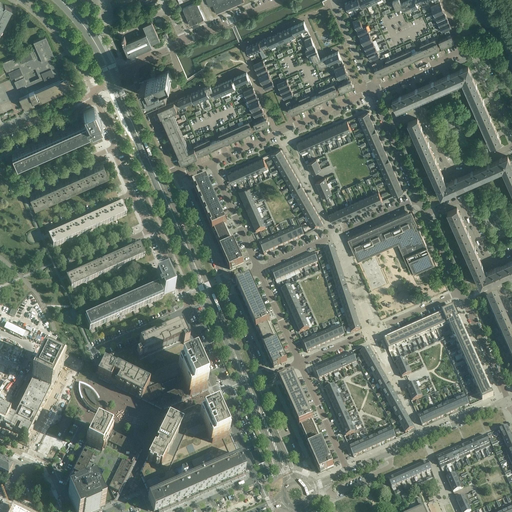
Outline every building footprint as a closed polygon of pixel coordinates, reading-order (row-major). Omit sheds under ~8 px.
[(244,1),(243,0),(206,0),(209,6),(213,5),(217,14),(244,1)] [(360,4),(358,0),(352,0),(345,3),(350,15),(354,13),(352,8),(360,4)] [(403,7),(401,3),(399,0),(395,0),(393,1),(396,9),(402,7),(403,7)] [(411,7),(409,0),(401,3),(403,7),(402,7),(404,10),(411,7)] [(418,7),(417,4),(415,0),(409,0),(411,7),(413,10),(418,7)] [(0,31),(9,13),(12,8),(5,5),(4,7),(2,6),(3,4),(0,2),(0,31)] [(197,2),(183,8),(190,25),(204,19),(197,2)] [(433,11),(442,7),(440,2),(431,6),(433,11)] [(445,12),(442,7),(433,11),(435,16),(445,12)] [(437,21),(447,17),(445,12),(435,16),(437,21)] [(440,26),(449,22),(447,17),(437,21),(440,26)] [(369,31),(366,26),(363,27),(359,18),(353,21),(359,35),(369,31)] [(160,41),(152,23),(152,22),(143,26),(147,34),(127,42),(127,40),(125,36),(122,37),(124,41),(125,43),(123,44),(129,57),(153,47),(152,45),(160,41)] [(304,22),(292,27),(294,34),(295,33),(303,30),(305,35),(309,33),(304,22)] [(451,27),(449,22),(440,26),(442,31),(451,27)] [(296,36),(295,33),(294,34),(292,27),(287,29),(291,39),(296,36)] [(291,39),(287,29),(282,32),(286,41),(291,39)] [(449,30),(445,32),(447,37),(439,41),(441,47),(454,42),(449,30)] [(371,36),(369,31),(359,35),(361,40),(371,36)] [(286,41),(282,32),(277,34),(281,43),(286,41)] [(281,43),(277,34),(272,36),(276,45),(281,43)] [(24,108),(34,104),(33,102),(38,100),(39,102),(68,89),(67,88),(70,87),(66,77),(60,79),(50,58),(54,56),(45,36),(33,41),(36,47),(37,49),(30,52),(30,50),(18,55),(19,57),(16,58),(15,57),(2,63),(6,70),(9,68),(9,70),(10,72),(8,72),(8,73),(9,72),(11,79),(14,77),(16,80),(14,81),(17,88),(20,86),(24,95),(19,98),(22,106),(23,105),(24,108)] [(276,45),(272,36),(267,38),(270,44),(269,45),(271,48),(276,45)] [(364,45),(373,41),(371,36),(361,40),(364,45)] [(315,47),(311,37),(305,40),(309,49),(315,47)] [(270,44),(267,38),(259,42),(262,48),(269,45),(270,44)] [(439,48),(435,39),(430,41),(434,51),(439,48)] [(375,46),(373,41),(364,45),(366,50),(375,46)] [(434,51),(430,41),(425,43),(429,53),(434,51)] [(262,48),(259,42),(246,47),(252,59),(256,57),(253,52),(262,48)] [(429,53),(425,43),(420,46),(421,49),(424,55),(429,53)] [(377,51),(375,46),(366,50),(368,55),(377,51)] [(317,51),(315,47),(309,49),(306,50),(308,56),(311,55),(311,54),(317,51)] [(424,55),(421,49),(419,50),(412,53),(415,59),(422,56),(424,55)] [(412,53),(411,50),(405,52),(410,61),(415,59),(412,53)] [(321,59),(317,51),(311,54),(311,55),(315,62),(318,61),(321,59)] [(338,51),(326,57),(328,63),(337,60),(339,65),(343,63),(338,51)] [(380,56),(377,51),(368,55),(370,60),(380,56)] [(410,61),(405,52),(400,54),(405,64),(410,61)] [(405,64),(400,54),(396,56),(400,66),(405,64)] [(400,66),(396,56),(391,58),(395,68),(400,66)] [(328,63),(326,57),(321,59),(318,61),(320,67),(328,63)] [(395,68),(391,58),(386,61),(387,64),(390,70),(395,68)] [(265,65),(263,60),(254,64),(256,69),(265,65)] [(387,64),(378,68),(376,62),(372,64),(377,76),(390,70),(387,64)] [(346,70),(344,64),(335,69),(337,74),(346,70)] [(258,74),(268,70),(265,65),(256,69),(258,74)] [(472,76),(470,71),(468,67),(463,69),(460,70),(457,72),(461,80),(462,80),(463,81),(472,76)] [(270,75),(268,70),(258,74),(260,79),(270,75)] [(348,75),(346,70),(337,74),(339,79),(345,77),(344,76),(348,75)] [(148,80),(141,83),(144,90),(147,97),(169,88),(165,81),(169,80),(172,79),(168,71),(156,77),(155,76),(148,79),(148,80)] [(461,80),(457,72),(450,75),(450,74),(447,76),(448,76),(441,79),(445,89),(461,81),(461,80)] [(234,78),(237,84),(245,81),(248,86),(252,84),(247,73),(234,78)] [(272,80),(270,75),(260,79),(263,84),(272,80)] [(354,86),(348,75),(344,76),(345,77),(347,82),(338,86),(341,92),(354,86)] [(480,93),(477,86),(476,83),(472,76),(463,81),(470,97),(480,93)] [(236,89),(231,79),(226,82),(230,91),(236,89)] [(289,84),(287,79),(277,83),(280,88),(289,84)] [(445,89),(441,79),(434,82),(431,83),(424,86),(429,96),(445,89)] [(274,85),(272,80),(263,84),(265,89),(274,85)] [(230,91),(226,82),(221,84),(225,93),(230,91)] [(225,93),(221,84),(216,86),(221,95),(225,93)] [(291,89),(289,84),(280,88),(282,93),(291,89)] [(338,93),(334,84),(329,86),(333,95),(338,93)] [(214,95),(211,88),(212,88),(211,85),(205,88),(209,97),(214,95)] [(216,86),(212,88),(211,88),(214,95),(215,98),(221,95),(216,86)] [(333,95),(329,86),(324,88),(328,97),(333,95)] [(429,96),(424,86),(418,89),(417,89),(415,90),(408,93),(413,103),(429,96)] [(246,96),(255,92),(253,87),(244,91),(246,96)] [(209,97),(205,88),(200,90),(205,99),(209,97)] [(328,97),(324,88),(319,90),(320,94),(323,100),(328,97)] [(294,94),(291,89),(282,93),(284,99),(294,94)] [(205,99),(200,90),(195,92),(200,101),(205,99)] [(200,101),(195,92),(190,94),(193,101),(194,104),(200,101)] [(258,97),(255,92),(246,96),(248,101),(258,97)] [(413,103),(408,93),(401,96),(399,97),(392,100),(396,110),(413,103)] [(487,109),(484,102),(483,99),(483,100),(480,93),(470,97),(477,113),(487,109)] [(193,101),(190,94),(178,100),(181,107),(183,112),(187,110),(185,104),(193,101)] [(311,98),(310,94),(304,97),(308,106),(313,104),(311,98)] [(323,100),(320,94),(318,94),(316,95),(311,98),(313,104),(321,101),(323,100)] [(260,102),(258,97),(248,101),(250,106),(260,102)] [(308,106),(304,97),(299,99),(300,102),(301,102),(303,108),(308,106)] [(158,108),(158,109),(162,116),(162,115),(180,155),(179,155),(182,162),(194,157),(193,156),(192,157),(172,111),(181,107),(178,100),(158,108)] [(301,102),(300,102),(292,106),(290,100),(286,102),(291,114),(303,108),(301,102)] [(262,107),(260,102),(250,106),(252,111),(262,107)] [(98,122),(96,117),(98,117),(98,116),(96,117),(94,112),(96,111),(94,112),(93,108),(94,108),(94,107),(83,112),(85,116),(87,121),(88,123),(86,124),(87,127),(89,126),(91,130),(102,125),(100,126),(99,122),(100,122),(100,121),(98,122)] [(264,112),(262,107),(252,111),(255,116),(260,114),(264,112)] [(494,125),(491,118),(490,116),(487,109),(477,113),(484,129),(494,125)] [(269,124),(264,112),(260,114),(263,119),(254,123),(257,129),(269,124)] [(359,116),(361,122),(370,118),(369,115),(370,115),(369,112),(359,116)] [(361,122),(363,127),(372,123),(370,118),(361,122)] [(425,135),(422,128),(421,125),(417,118),(408,123),(415,139),(425,135)] [(248,134),(251,133),(250,132),(253,131),(249,121),(244,124),(248,133),(248,134)] [(342,124),(346,133),(352,131),(347,121),(342,124)] [(90,134),(87,127),(86,124),(85,123),(70,130),(75,140),(90,134)] [(363,127),(365,132),(375,128),(372,123),(363,127)] [(248,133),(244,124),(239,126),(243,135),(248,133)] [(337,126),(341,135),(346,133),(342,124),(337,126)] [(501,141),(498,134),(497,132),(494,125),(484,129),(491,146),(501,141)] [(243,135),(239,126),(234,128),(238,138),(243,135)] [(332,128),(336,137),(341,135),(337,126),(332,128)] [(238,138),(234,128),(229,130),(233,140),(238,138)] [(327,130),(331,140),(336,137),(332,128),(327,130)] [(365,132),(368,137),(377,132),(375,128),(365,132)] [(75,140),(70,130),(56,136),(60,147),(75,140)] [(233,140),(229,130),(224,132),(228,142),(233,140)] [(322,133),(326,142),(331,140),(327,130),(322,133)] [(228,142),(224,132),(219,135),(220,138),(223,144),(228,142)] [(368,137),(370,142),(379,137),(377,132),(368,137)] [(317,135),(321,144),(326,142),(322,133),(317,135)] [(312,137),(317,146),(321,144),(317,135),(312,137)] [(432,151),(429,144),(428,141),(425,135),(415,139),(422,155),(432,151)] [(60,147),(56,136),(41,142),(46,153),(60,147)] [(307,139),(312,148),(317,146),(312,137),(307,139)] [(370,142),(372,146),(381,142),(379,137),(370,142)] [(220,138),(218,139),(211,142),(214,148),(220,145),(223,144),(220,138)] [(214,148),(211,142),(210,139),(204,141),(208,151),(214,148)] [(303,141),(307,151),(312,148),(307,139),(303,141)] [(208,151),(204,141),(199,143),(203,153),(208,151)] [(297,144),(301,153),(307,151),(303,141),(297,144)] [(46,153),(41,142),(27,149),(31,160),(46,153)] [(372,146),(374,151),(383,147),(381,142),(372,146)] [(203,153),(199,143),(194,146),(195,148),(194,148),(195,149),(195,148),(198,155),(197,155),(198,155),(203,153)] [(374,151),(376,156),(386,152),(383,147),(374,151)] [(31,160),(27,149),(12,155),(17,166),(31,160)] [(275,159),(284,154),(281,149),(271,154),(275,159)] [(439,167),(436,160),(435,158),(432,151),(422,155),(429,171),(439,167)] [(376,156),(379,161),(388,157),(386,152),(376,156)] [(277,164),(286,159),(284,154),(275,159),(277,164)] [(511,165),(510,161),(508,156),(502,158),(500,159),(497,161),(500,170),(502,169),(502,170),(511,165)] [(379,161),(381,166),(390,162),(388,157),(379,161)] [(258,161),(262,170),(268,168),(264,159),(258,161)] [(280,169),(289,164),(286,159),(277,164),(280,169)] [(307,163),(310,168),(319,164),(317,159),(307,163)] [(253,163),(257,173),(262,170),(258,161),(253,163)] [(500,170),(497,161),(490,164),(489,164),(487,165),(480,168),(484,178),(501,171),(500,170)] [(381,166),(383,171),(392,167),(390,162),(381,166)] [(248,165),(253,175),(257,173),(253,163),(248,165)] [(108,175),(103,164),(88,171),(93,181),(108,175)] [(283,173),(292,168),(289,164),(280,169),(283,173)] [(310,168),(312,173),(321,169),(319,164),(310,168)] [(243,168),(248,177),(253,175),(248,165),(243,168)] [(511,185),(511,165),(502,170),(509,186),(511,185)] [(383,171),(385,176),(394,172),(392,167),(383,171)] [(446,183),(443,176),(442,174),(439,167),(429,171),(436,188),(446,183)] [(239,170),(243,179),(248,177),(243,168),(239,170)] [(285,178),(294,173),(292,168),(283,173),(285,178)] [(469,185),(480,180),(484,178),(480,168),(473,171),(471,172),(464,175),(457,178),(455,179),(455,180),(448,183),(448,184),(452,192),(469,185)] [(238,181),(243,179),(239,170),(234,172),(238,181)] [(93,181),(88,171),(74,177),(79,188),(93,181)] [(232,184),(238,181),(234,172),(231,173),(230,172),(228,173),(232,184)] [(385,176),(387,181),(397,177),(394,172),(385,176)] [(288,183),(297,178),(294,173),(285,178),(288,183)] [(79,188),(74,177),(59,184),(64,194),(79,188)] [(387,181),(390,186),(399,182),(397,177),(387,181)] [(288,183),(291,187),(300,182),(297,178),(288,183)] [(316,182),(318,187),(327,183),(325,178),(316,182)] [(225,225),(227,224),(208,180),(194,186),(213,230),(221,247),(231,269),(243,264),(233,241),(225,225)] [(294,192),(302,187),(300,182),(291,187),(294,192)] [(390,186),(392,191),(401,187),(399,182),(390,186)] [(318,187),(320,192),(330,188),(327,183),(318,187)] [(452,192),(448,184),(447,184),(446,183),(436,188),(441,197),(446,195),(449,194),(452,192)] [(64,194),(59,184),(45,190),(50,201),(64,194)] [(294,192),(296,197),(305,192),(302,187),(294,192)] [(392,191),(394,196),(405,192),(403,189),(402,189),(401,187),(392,191)] [(320,192),(323,197),(332,193),(330,188),(320,192)] [(50,201),(45,190),(30,197),(35,207),(50,201)] [(241,199),(250,195),(248,190),(239,194),(241,199)] [(296,197),(299,201),(308,196),(305,192),(296,197)] [(373,194),(378,204),(383,201),(379,192),(373,194)] [(369,197),(373,206),(378,204),(373,194),(369,197)] [(243,204),(252,200),(250,195),(241,199),(243,204)] [(299,201),(302,206),(310,201),(308,196),(299,201)] [(364,199),(368,208),(373,206),(369,197),(364,199)] [(359,201),(363,210),(368,208),(364,199),(359,201)] [(245,209),(255,205),(252,200),(243,204),(245,209)] [(302,206),(304,211),(313,206),(310,201),(302,206)] [(354,203),(358,212),(363,210),(359,201),(354,203)] [(349,205),(353,215),(358,212),(354,203),(349,205)] [(126,216),(123,208),(121,205),(107,212),(111,223),(126,216)] [(247,214),(257,210),(255,205),(245,209),(247,214)] [(344,208),(348,217),(353,215),(349,205),(344,208)] [(304,211),(307,215),(316,210),(313,206),(304,211)] [(339,210),(343,219),(348,217),(344,208),(339,210)] [(464,224),(461,217),(462,217),(460,215),(457,208),(447,212),(454,228),(464,224)] [(250,219),(259,215),(257,210),(247,214),(250,219)] [(307,215),(310,220),(318,215),(316,210),(307,215)] [(334,212),(338,221),(343,219),(339,210),(334,212)] [(111,223),(107,212),(92,218),(97,229),(111,223)] [(329,214),(333,224),(338,221),(334,212),(329,214)] [(399,239),(414,272),(435,263),(434,263),(435,263),(420,229),(416,231),(408,212),(405,213),(351,237),(348,239),(357,258),(360,257),(399,239)] [(252,224),(261,220),(259,215),(250,219),(252,224)] [(310,220),(312,225),(321,220),(318,215),(310,220)] [(97,229),(92,218),(78,225),(82,235),(97,229)] [(252,224),(254,229),(263,225),(261,220),(252,224)] [(312,225),(315,230),(324,225),(321,220),(312,225)] [(471,240),(468,233),(469,233),(468,231),(467,231),(464,224),(454,228),(462,245),(471,240)] [(82,235),(78,225),(63,231),(68,242),(82,235)] [(254,229),(256,234),(266,230),(263,225),(254,229)] [(295,230),(299,239),(304,236),(300,227),(295,230)] [(290,232),(294,241),(299,239),(295,230),(290,232)] [(68,242),(63,231),(48,238),(53,248),(68,242)] [(285,234),(289,243),(294,241),(290,232),(285,234)] [(280,236),(284,245),(289,243),(285,234),(280,236)] [(275,238),(279,248),(284,245),(280,236),(275,238)] [(270,240),(274,250),(279,248),(275,238),(270,240)] [(265,243),(269,252),(274,250),(270,240),(265,243)] [(479,256),(476,250),(476,249),(475,247),(474,247),(471,240),(462,245),(469,261),(479,256)] [(260,245),(264,256),(267,254),(267,253),(269,252),(265,243),(260,245)] [(144,257),(140,247),(125,253),(130,264),(144,257)] [(326,255),(335,252),(334,247),(324,250),(326,255)] [(130,264),(125,253),(110,260),(115,270),(130,264)] [(318,263),(314,254),(309,256),(313,265),(318,263)] [(313,265),(309,256),(305,258),(309,267),(313,265)] [(486,273),(483,266),(482,263),(479,256),(469,261),(476,277),(486,273)] [(309,267),(305,258),(300,260),(304,269),(309,267)] [(115,270),(110,260),(96,266),(100,277),(115,270)] [(304,269),(300,260),(295,262),(299,271),(304,269)] [(511,273),(511,272),(511,260),(510,261),(510,262),(506,264),(497,268),(497,267),(494,269),(487,272),(488,273),(491,282),(505,276),(510,273),(511,273)] [(299,271),(295,262),(291,264),(295,273),(299,271)] [(295,273),(291,264),(286,266),(290,275),(295,273)] [(100,277),(96,266),(81,272),(86,283),(100,277)] [(290,275),(286,266),(281,268),(285,277),(290,275)] [(285,277),(281,268),(277,270),(281,279),(285,277)] [(281,279),(277,270),(274,271),(274,270),(271,271),(276,282),(281,279)] [(86,283),(81,272),(66,279),(71,290),(86,283)] [(175,290),(171,281),(167,272),(156,277),(158,281),(160,286),(161,288),(158,289),(160,292),(162,291),(164,295),(175,290)] [(491,282),(488,273),(486,274),(486,273),(476,277),(480,287),(486,284),(486,285),(488,284),(488,283),(491,282)] [(270,323),(251,278),(241,282),(241,280),(236,282),(256,329),(259,328),(266,345),(264,347),(273,368),(287,362),(277,340),(277,341),(269,323),(270,323)] [(293,291),(291,286),(283,290),(281,290),(281,291),(283,295),(293,291)] [(160,292),(158,289),(158,288),(143,294),(148,305),(163,298),(160,292)] [(295,296),(293,291),(283,295),(286,300),(295,296)] [(148,305),(143,294),(129,301),(133,311),(148,305)] [(297,301),(295,296),(286,300),(288,305),(297,301)] [(504,313),(501,307),(501,306),(500,304),(497,297),(487,301),(494,318),(504,313)] [(133,311),(129,301),(114,307),(119,318),(133,311)] [(299,305),(297,301),(288,305),(290,309),(299,305)] [(301,310),(299,305),(290,309),(292,314),(301,310)] [(372,305),(366,308),(371,319),(377,316),(372,305)] [(119,318),(114,307),(99,314),(104,324),(119,318)] [(437,316),(384,340),(389,351),(397,347),(401,345),(406,343),(411,341),(416,338),(421,336),(426,334),(431,332),(436,330),(441,327),(444,326),(449,324),(451,329),(453,334),(455,339),(457,344),(459,349),(462,354),(464,359),(466,363),(468,368),(470,373),(472,378),(475,383),(477,388),(479,393),(482,401),(483,401),(493,396),(456,312),(456,313),(455,311),(453,312),(452,309),(452,308),(438,314),(436,315),(437,316)] [(303,315),(301,310),(292,314),(294,319),(303,315)] [(511,330),(508,323),(507,320),(504,313),(494,318),(501,334),(511,330)] [(104,324),(99,314),(85,320),(89,331),(104,324)] [(305,319),(303,315),(294,319),(296,323),(305,319)] [(307,324),(305,319),(296,323),(298,328),(307,324)] [(309,329),(307,324),(298,328),(300,333),(309,329)] [(360,330),(359,325),(349,328),(351,334),(360,330)] [(106,359),(97,377),(163,410),(184,400),(190,398),(208,390),(180,326),(159,336),(106,359)] [(343,331),(341,326),(336,328),(340,337),(345,335),(343,331)] [(340,337),(336,328),(331,330),(335,339),(340,337)] [(335,339),(331,330),(326,332),(331,342),(335,339)] [(511,348),(511,331),(511,330),(501,334),(508,350),(511,348)] [(331,342),(326,332),(322,334),(326,344),(331,342)] [(326,344),(322,334),(317,336),(321,346),(326,344)] [(321,346),(317,336),(312,339),(317,348),(321,346)] [(317,348),(312,339),(308,341),(312,350),(317,348)] [(19,350),(0,341),(0,354),(13,361),(19,350)] [(312,350),(308,341),(303,343),(308,353),(310,352),(309,351),(312,350)] [(363,358),(371,353),(369,348),(363,351),(360,353),(363,358)] [(353,353),(353,354),(348,356),(352,365),(357,363),(356,361),(353,353)] [(365,362),(374,357),(371,353),(363,358),(365,362)] [(352,365),(348,356),(343,358),(347,367),(352,365)] [(63,365),(47,357),(16,419),(0,411),(0,425),(27,438),(50,390),(63,365)] [(368,367),(376,362),(374,357),(365,362),(368,367)] [(347,367),(343,358),(339,360),(343,369),(347,367)] [(407,364),(405,359),(396,363),(398,368),(407,364)] [(343,369),(339,360),(334,362),(338,371),(343,369)] [(338,371),(334,362),(329,364),(333,373),(338,371)] [(370,371),(379,366),(376,362),(368,367),(370,371)] [(333,373),(329,364),(325,366),(329,375),(333,373)] [(409,369),(407,364),(398,368),(400,373),(409,369)] [(329,375),(325,366),(320,368),(324,377),(329,375)] [(373,376),(381,371),(379,366),(370,371),(373,376)] [(324,377),(320,368),(318,369),(317,368),(314,369),(319,379),(324,377)] [(411,373),(409,369),(400,373),(402,378),(407,376),(411,374),(411,373)] [(375,380),(384,375),(381,371),(373,376),(375,380)] [(378,384),(386,379),(384,375),(375,380),(378,384)] [(293,376),(279,382),(299,427),(302,426),(310,445),(309,446),(320,472),(333,467),(321,441),(320,441),(311,422),(313,421),(293,376)] [(380,389),(389,384),(386,379),(378,384),(380,389)] [(98,400),(98,398),(97,397),(96,396),(96,395),(95,394),(94,392),(93,391),(92,390),(91,389),(90,388),(89,387),(88,386),(87,386),(85,385),(84,384),(83,384),(81,383),(81,385),(81,386),(81,387),(81,388),(81,389),(81,390),(81,391),(82,393),(82,394),(82,395),(82,396),(83,397),(83,398),(84,399),(84,400),(85,401),(86,403),(87,404),(88,405),(89,406),(90,407),(91,408),(92,409),(94,409),(94,410),(95,410),(96,411),(97,411),(99,412),(100,411),(100,410),(100,408),(100,407),(100,405),(99,404),(99,403),(99,402),(99,400),(98,400)] [(418,388),(416,383),(411,385),(406,387),(409,392),(418,388)] [(383,393),(391,388),(389,384),(380,389),(383,393)] [(337,390),(334,385),(325,389),(327,394),(337,390)] [(385,398),(394,393),(391,388),(383,393),(385,398)] [(420,392),(418,388),(409,392),(411,396),(420,392)] [(339,395),(337,390),(327,394),(329,399),(339,395)] [(422,397),(420,392),(411,396),(413,401),(416,400),(422,397)] [(388,402),(396,397),(394,393),(385,398),(388,402)] [(341,399),(339,395),(329,399),(331,404),(341,399)] [(469,405),(465,396),(460,398),(464,407),(469,405)] [(390,407),(399,402),(396,397),(388,402),(390,407)] [(464,407),(460,398),(456,400),(460,410),(464,407)] [(343,404),(341,399),(331,404),(333,408),(343,404)] [(460,410),(456,400),(451,402),(455,412),(460,410)] [(393,411),(401,406),(399,402),(390,407),(393,411)] [(455,412),(451,402),(446,404),(450,414),(455,412)] [(345,409),(343,404),(333,408),(336,413),(345,409)] [(450,414),(446,404),(442,406),(446,416),(450,414)] [(395,415),(404,411),(401,406),(393,411),(395,415)] [(446,416),(442,406),(437,409),(441,418),(446,416)] [(188,483),(239,461),(229,438),(218,413),(197,407),(168,420),(147,463),(141,475),(151,498),(152,499),(184,485),(180,477),(184,475),(188,483)] [(347,413),(345,409),(336,413),(338,418),(347,413)] [(441,418),(437,409),(432,411),(436,420),(441,418)] [(398,420),(407,415),(404,411),(395,415),(398,420)] [(436,420),(432,411),(428,413),(432,422),(436,420)] [(349,418),(347,413),(338,418),(340,422),(349,418)] [(432,422),(428,413),(423,415),(427,424),(432,422)] [(400,424),(409,419),(407,415),(398,420),(400,424)] [(427,424),(423,415),(418,417),(422,426),(427,424)] [(351,423),(349,418),(340,422),(342,427),(351,423)] [(403,429),(412,424),(409,419),(400,424),(403,429)] [(353,427),(351,423),(342,427),(344,432),(353,427)] [(414,429),(412,424),(403,429),(405,433),(408,432),(414,429)] [(507,426),(497,431),(499,436),(509,431),(507,426)] [(115,502),(118,495),(130,470),(136,459),(141,449),(112,435),(96,427),(86,447),(83,453),(73,473),(66,488),(69,495),(93,485),(103,507),(115,502)] [(355,432),(353,427),(344,432),(346,436),(349,435),(355,432)] [(396,438),(392,429),(387,431),(391,440),(396,438)] [(391,440),(387,431),(382,433),(386,442),(391,440)] [(511,436),(509,431),(501,435),(499,436),(501,441),(504,440),(511,436)] [(386,442),(382,433),(377,435),(382,444),(386,442)] [(382,444),(377,435),(373,437),(377,446),(382,444)] [(491,446),(486,436),(481,438),(485,449),(491,446)] [(377,446),(373,437),(368,439),(372,448),(377,446)] [(485,449),(481,438),(476,441),(481,451),(484,449),(485,449)] [(372,448),(368,439),(363,441),(368,450),(372,448)] [(368,450),(363,441),(359,443),(363,452),(368,450)] [(481,451),(476,441),(471,443),(475,451),(474,451),(475,453),(476,453),(481,451)] [(363,452),(359,443),(354,445),(358,454),(363,452)] [(475,451),(471,443),(466,445),(470,453),(474,451),(475,451)] [(358,454),(354,445),(349,447),(354,458),(357,457),(356,455),(358,454)] [(470,453),(466,445),(461,447),(466,457),(471,455),(470,453)] [(466,457),(461,447),(456,449),(460,457),(461,460),(466,457)] [(264,463),(258,449),(251,453),(257,466),(264,463)] [(460,457),(456,449),(451,451),(456,462),(461,460),(460,457)] [(456,462),(451,451),(446,454),(451,464),(456,462)] [(451,464),(446,454),(441,456),(445,464),(446,466),(451,464)] [(445,464),(441,456),(436,458),(441,468),(446,466),(445,464)] [(0,471),(8,475),(13,465),(0,458),(0,471)] [(157,511),(158,511),(157,511),(163,511),(246,476),(239,461),(188,483),(184,475),(180,477),(184,485),(152,499),(151,498),(148,499),(153,511),(157,511)] [(431,470),(428,462),(423,464),(426,472),(431,470)] [(426,472),(423,464),(418,466),(421,474),(426,472)] [(421,474),(418,466),(413,468),(416,477),(421,474)] [(416,477),(413,468),(408,471),(411,479),(416,477)] [(411,479),(408,471),(403,473),(407,481),(411,479)] [(407,481),(403,473),(398,475),(402,483),(407,481)] [(459,478),(457,473),(449,476),(447,478),(449,483),(457,479),(459,478)] [(402,483),(398,475),(393,477),(397,485),(402,483)] [(397,485),(393,477),(388,480),(392,488),(397,485)] [(459,484),(457,479),(449,483),(451,488),(459,484)] [(453,493),(464,488),(461,483),(459,484),(451,488),(453,493)] [(92,511),(103,507),(93,485),(69,495),(70,497),(73,505),(76,511),(92,511)] [(459,505),(469,500),(467,495),(465,496),(457,500),(456,500),(459,505)] [(469,506),(471,506),(471,505),(469,500),(459,505),(461,510),(469,506)]
